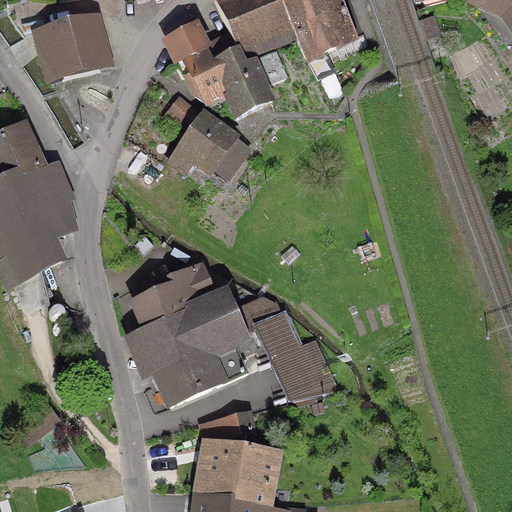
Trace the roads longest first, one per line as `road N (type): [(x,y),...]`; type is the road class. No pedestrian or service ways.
road 1 (residential): [(88,193),(87,249),(134,430),(142,511)]
road 2 (residential): [(183,0),(141,62),(88,193)]
road 3 (unclassified): [(0,51),(88,193)]
